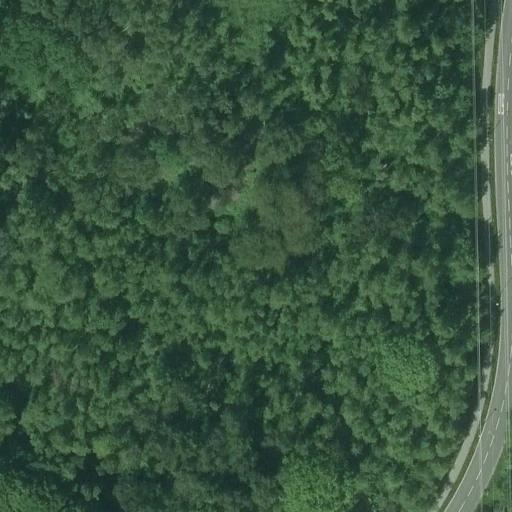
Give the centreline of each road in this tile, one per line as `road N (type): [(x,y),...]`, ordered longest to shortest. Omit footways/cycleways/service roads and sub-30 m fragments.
road 1 (tertiary): [(511,334),(504,133),(511,33)]
road 2 (tertiary): [(459,511),(502,408),(511,339)]
